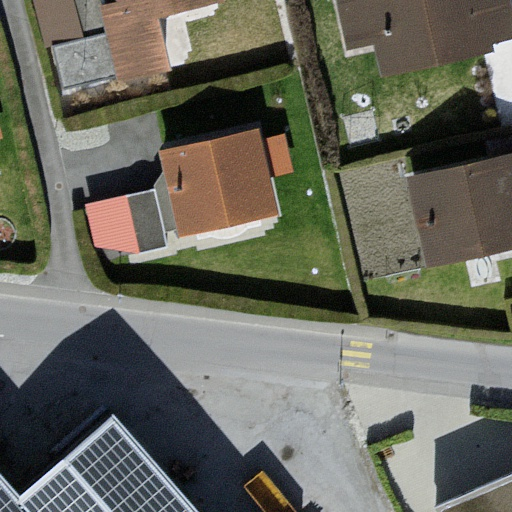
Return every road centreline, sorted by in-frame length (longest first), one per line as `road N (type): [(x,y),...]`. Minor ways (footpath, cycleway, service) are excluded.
road 1 (unclassified): [(74,324),(511,371)]
road 2 (residential): [(74,324),(73,284),(9,0)]
